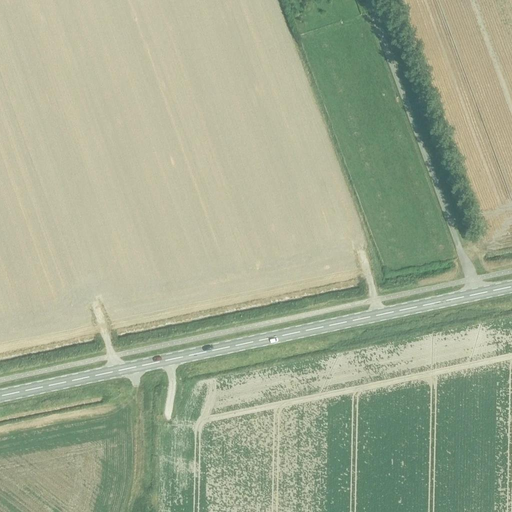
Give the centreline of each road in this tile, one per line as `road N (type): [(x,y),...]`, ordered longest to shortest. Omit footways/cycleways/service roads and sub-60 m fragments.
road 1 (secondary): [(0,396),(511,287)]
road 2 (track): [(166,511),(170,360)]
road 3 (track): [(130,511),(138,434),(135,387),(125,369)]
